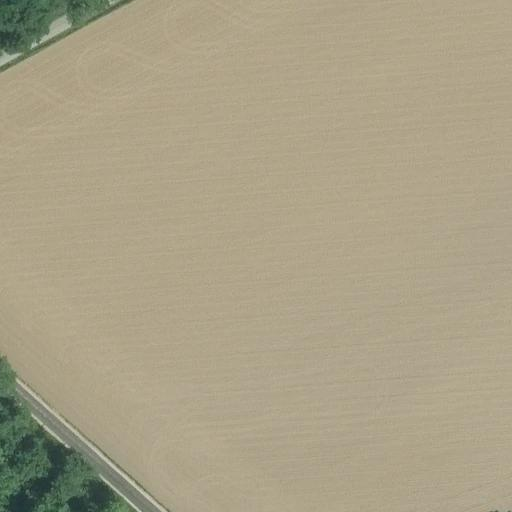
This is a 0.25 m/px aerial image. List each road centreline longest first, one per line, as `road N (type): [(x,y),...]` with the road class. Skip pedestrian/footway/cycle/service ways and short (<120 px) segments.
road 1 (track): [(153,511),(0,370)]
road 2 (track): [(0,61),(115,0)]
